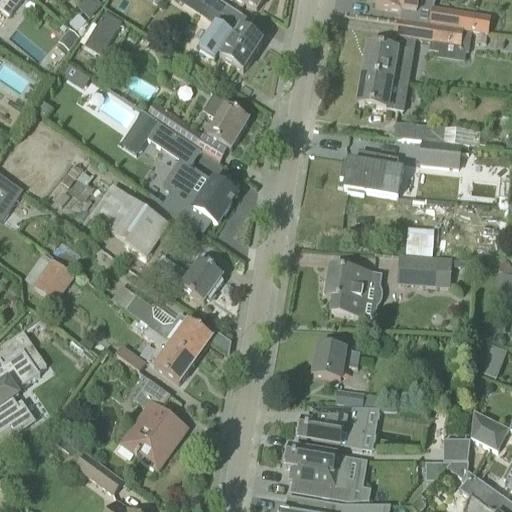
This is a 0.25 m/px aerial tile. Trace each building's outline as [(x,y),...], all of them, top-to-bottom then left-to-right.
[(0,0),(0,12),(9,19),(24,0),(0,0)] [(246,22),(212,0),(184,0),(214,28),(198,53),(214,64),(217,59),(242,75),(261,46),(235,29),(241,20),(245,23),(246,22)] [(262,0),(230,0),(238,4),(256,13),(262,0)] [(415,16),(418,0),(375,0),(374,10),(393,13),(400,14),(415,16)] [(458,15),(433,11),(430,28),(468,34),(470,18),(458,16),(458,15)] [(84,52),(100,63),(121,29),(105,19),(84,52)] [(467,34),(468,34),(430,28),(430,29),(418,27),(415,42),(469,50),(471,35),(467,34)] [(406,85),(412,54),(400,52),(401,47),(385,44),(384,52),(368,49),(363,78),(406,85)] [(68,69),(61,80),(71,87),(79,76),(68,69)] [(401,116),(406,85),(363,78),(358,108),(401,116)] [(248,123),(231,113),(224,109),(223,111),(211,104),(204,115),(216,122),(206,140),(213,144),(230,154),(248,123)] [(42,106),(35,117),(44,123),(51,112),(42,106)] [(202,140),(183,126),(174,120),(166,132),(175,138),(195,151),(202,140)] [(157,126),(146,144),(178,165),(163,187),(171,193),(162,208),(161,209),(203,239),(211,225),(217,229),(230,210),(231,211),(232,210),(230,209),(232,205),(234,206),(235,205),(233,204),(236,200),(213,183),(211,185),(190,170),(200,155),(157,126)] [(394,127),(393,141),(422,144),(443,146),(445,132),(394,127)] [(422,144),(420,168),(459,173),(462,148),(443,146),(422,144)] [(342,163),(339,182),(345,183),(343,192),(347,193),(346,196),(363,199),(363,196),(397,201),(402,171),(396,170),(397,162),(375,158),(375,162),(357,159),(356,165),(342,163)] [(167,228),(129,203),(108,234),(146,259),(167,228)] [(222,280),(206,268),(199,264),(188,279),(162,260),(153,271),(203,307),(222,280)] [(449,291),(450,270),(450,264),(399,261),(398,288),(449,291)] [(49,263),(31,289),(55,305),(73,280),(49,263)] [(324,286),(322,297),(326,297),(325,300),(333,302),(330,317),(350,320),(362,322),(362,319),(366,293),(375,294),(378,279),(350,274),(330,271),(328,287),(324,286)] [(196,330),(187,324),(178,317),(170,328),(134,302),(124,315),(147,331),(170,347),(195,365),(212,342),(196,330)] [(178,388),(195,365),(170,347),(147,331),(141,339),(154,348),(155,353),(146,365),(178,388)] [(14,395),(39,378),(37,376),(45,370),(22,336),(0,351),(3,355),(0,356),(0,438),(8,433),(12,439),(33,424),(22,407),(20,408),(20,409),(18,410),(18,409),(16,411),(11,402),(15,399),(16,400),(17,399),(16,397),(14,395)] [(114,359),(138,377),(145,366),(122,349),(114,359)] [(344,354),(337,352),(317,349),(312,379),(339,383),(342,370),(356,373),(359,357),(344,354)] [(489,349),(481,376),(497,380),(504,353),(489,349)] [(170,400),(166,397),(147,383),(132,404),(146,414),(121,448),(156,474),(176,446),(174,445),(185,430),(160,413),(170,400)] [(364,398),(336,394),(334,409),(362,413),(362,412),(376,414),(376,412),(387,413),(389,402),(364,399),(364,398)] [(310,414),(317,414),(314,427),(301,425),(300,431),(296,431),(295,437),(299,437),(297,444),(361,455),(368,413),(310,413),(310,414)] [(497,456),(508,434),(473,416),(470,443),(497,456)] [(441,445),(441,466),(467,466),(469,445),(441,445)] [(346,462),(288,452),(287,458),(284,458),(283,464),(286,464),(285,471),(291,472),(289,484),(293,484),(290,497),(348,506),(350,492),(345,492),(348,477),(344,477),(346,462)] [(113,499),(122,486),(84,458),(74,471),(113,499)] [(433,485),(445,471),(449,467),(424,467),(424,485),(433,485)] [(467,467),(449,467),(445,471),(465,486),(466,475),(467,467)] [(511,511),(511,508),(466,475),(465,486),(458,493),(479,509),(477,511),(511,511)] [(384,511),(385,510),(342,510),(286,500),(284,511),(384,511)]
